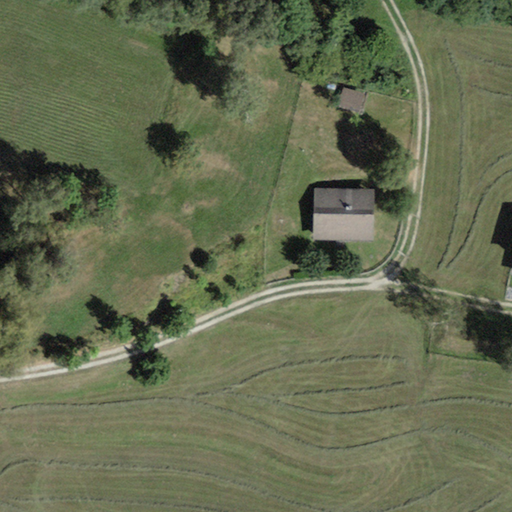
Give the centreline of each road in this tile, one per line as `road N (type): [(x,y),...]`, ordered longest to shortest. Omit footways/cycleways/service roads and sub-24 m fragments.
road 1 (track): [(0,377),(119,355),(278,293),(376,284),(391,272),(413,218),(423,113),(412,54),(386,0)]
road 2 (track): [(376,284),(511,305)]
